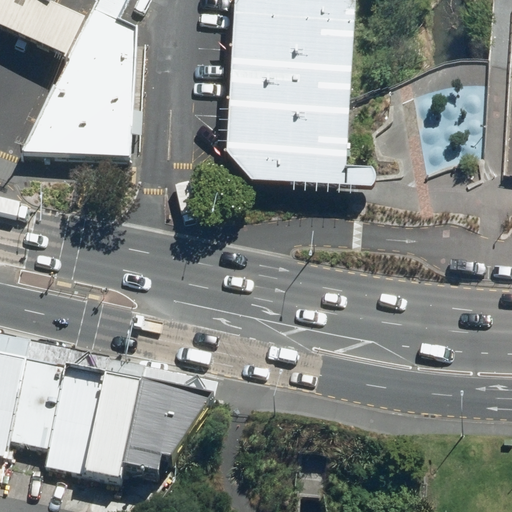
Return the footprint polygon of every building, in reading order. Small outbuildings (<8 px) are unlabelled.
[(0,0),(0,33),(46,56),(64,18),(25,0),(0,0)] [(72,0),(25,0),(64,18),(72,0)] [(255,189),(345,193),(356,0),(233,0),(232,4),(229,161),(255,189)] [(74,69),(26,159),(139,158),(141,103),(146,32),(100,15),(92,31),(74,69)] [(92,31),(64,18),(46,56),(74,69),(92,31)] [(191,127),(210,128),(211,103),(190,102),(188,127),(191,127)] [(268,204),(245,202),(243,229),(267,231),(268,204)] [(0,336),(0,355),(33,363),(73,372),(115,381),(156,390),(217,402),(220,385),(0,336)] [(0,355),(0,459),(11,462),(33,363),(0,355)] [(73,372),(33,363),(11,462),(51,470),(73,372)] [(93,480),(115,381),(73,372),(51,470),(93,480)] [(156,390),(115,381),(93,480),(134,489),(138,472),(156,390)] [(217,402),(156,390),(138,472),(172,477),(176,461),(187,463),(225,404),(217,402)]
